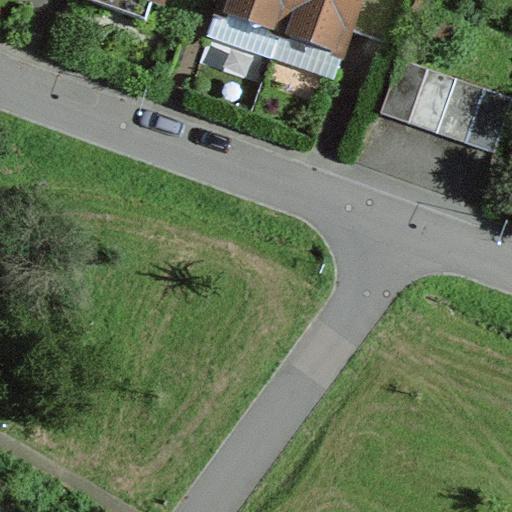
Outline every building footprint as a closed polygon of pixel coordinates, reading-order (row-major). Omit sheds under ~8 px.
[(86,0),(147,21),(154,0),(156,0),(164,3),(165,0),(86,0)] [(293,0),(223,0),(219,13),(282,35),(293,0)] [(293,0),(282,35),(343,56),(352,31),(362,0),(293,0)] [(391,45),(411,0),(362,0),(352,31),(391,45)] [(511,100),(511,97),(399,59),(381,113),(494,151),(511,100)]
